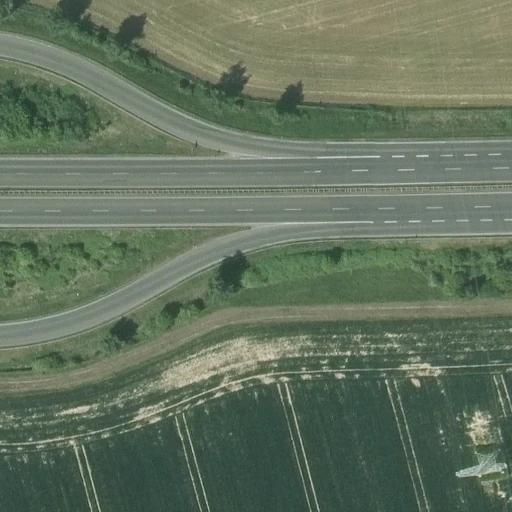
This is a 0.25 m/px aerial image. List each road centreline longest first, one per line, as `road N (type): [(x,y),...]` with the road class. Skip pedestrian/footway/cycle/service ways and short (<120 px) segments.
road 1 (track): [(0,387),(93,374),(214,324),(259,316),(511,307)]
road 2 (trunk): [(0,335),(88,316),(248,238),(287,209)]
road 3 (trunk): [(279,172),(74,69),(0,45)]
road 4 (trunk): [(0,210),(287,209)]
road 5 (trunk): [(279,172),(0,173)]
road 6 (trunk): [(511,167),(279,172)]
road 7 (trunk): [(287,209),(511,205)]
